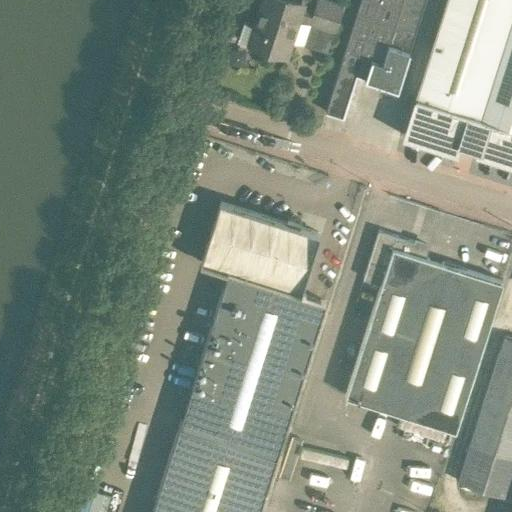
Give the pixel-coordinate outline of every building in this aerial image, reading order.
[(261,0),(254,25),(244,22),(239,40),(286,55),(299,16),(310,20),(310,22),(334,29),(342,5),(327,0),(316,0),(314,8),(303,4),(303,2),(295,0),(261,0)] [(397,88),(424,0),(360,0),(325,111),(343,117),(357,74),(397,88)] [(511,0),(444,0),(401,135),(459,153),(471,113),(511,125),(511,0)] [(288,215),(285,224),(220,203),(201,261),(229,270),(151,511),(257,511),(325,300),(299,292),(317,234),(299,228),(302,220),(288,215)] [(380,283),(345,395),(455,430),(503,281),(425,256),(429,246),(378,229),(363,278),(380,283)] [(505,496),(511,475),(511,337),(504,335),(458,482),(505,496)] [(81,510),(88,511),(103,511),(108,495),(87,488),(81,510)]
